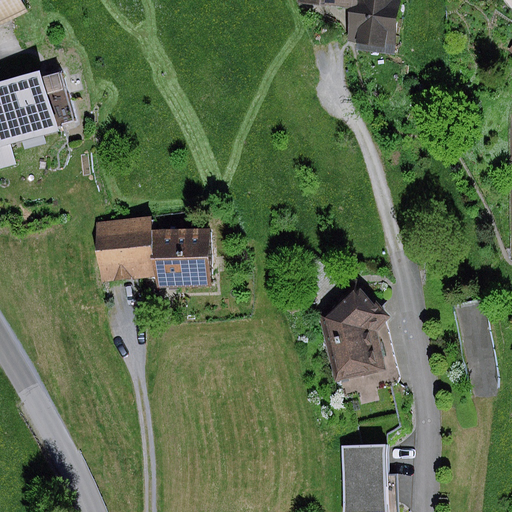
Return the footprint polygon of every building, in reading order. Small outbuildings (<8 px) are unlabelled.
[(0,0),(0,29),(37,11),(31,0),(0,0)] [(395,0),(359,0),(356,42),(390,48),(395,0)] [(54,72),(0,85),(0,109),(5,128),(10,146),(70,130),(54,72)] [(10,146),(5,128),(0,129),(0,170),(15,166),(10,146)] [(219,231),(159,235),(158,220),(101,224),(105,283),(161,279),(161,291),(223,287),(219,231)] [(323,313),(340,380),(385,369),(369,302),(323,313)] [(385,511),(383,447),(340,449),(342,511),(385,511)]
